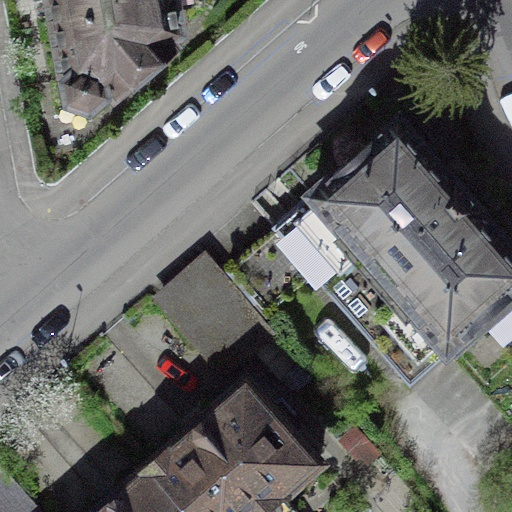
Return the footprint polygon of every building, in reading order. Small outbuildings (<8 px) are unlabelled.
[(51,0),(65,78),(62,79),(66,103),(89,110),(108,94),(107,92),(179,32),(174,7),(203,2),(202,0),(51,0)] [(209,258),(208,259),(250,306),(256,300),(265,311),(311,271),(408,383),(511,292),(511,247),(480,210),(481,209),(468,194),(454,179),(453,180),(399,117),(311,193),(310,193),(271,226),(273,228),(227,268),(229,270),(224,274),(209,258)] [(184,280),(159,301),(202,350),(251,307),(250,306),(208,259),(184,280)] [(183,432),(148,463),(189,511),(294,511),(296,510),(282,493),(320,461),(246,377),(210,408),(209,407),(196,418),(182,431),(183,432)] [(0,511),(33,511),(38,507),(0,463),(0,511)] [(189,511),(148,463),(123,484),(122,483),(109,495),(96,506),(97,508),(92,511),(189,511)]
